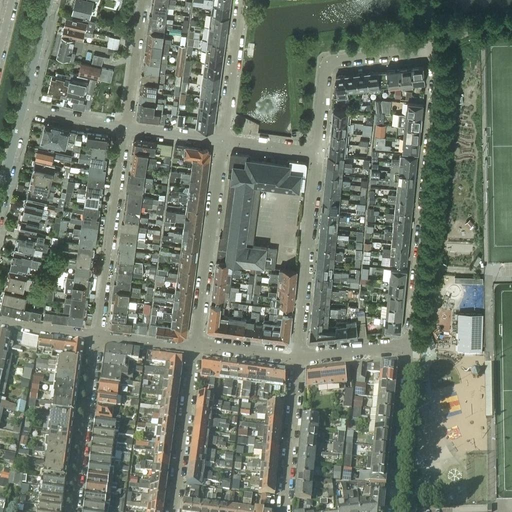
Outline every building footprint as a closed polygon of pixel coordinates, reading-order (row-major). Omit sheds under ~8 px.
[(94,0),(93,0),(75,0),(72,13),(90,17),(91,10),(92,7),(94,0)] [(174,8),(174,4),(152,1),(150,10),(167,13),(168,7),(174,8)] [(228,18),(229,7),(203,3),(193,2),(193,5),(211,8),(211,9),(210,15),(228,18)] [(166,18),(167,13),(150,10),(149,20),(167,22),(171,23),(171,18),(166,18)] [(228,18),(210,15),(208,26),(226,29),(228,18)] [(82,21),(66,17),(64,26),(92,32),(95,22),(83,19),(82,21)] [(172,28),(172,23),(171,23),(167,22),(149,20),(147,30),(164,32),(165,27),(172,28)] [(92,32),(64,26),(62,34),(83,39),(84,34),(91,36),(92,32)] [(226,29),(208,26),(207,38),(225,40),(226,29)] [(164,38),(164,32),(147,30),(146,40),(169,43),(171,43),(171,39),(164,38)] [(72,52),(73,43),(74,40),(62,37),(57,57),(74,61),(75,53),(72,52)] [(107,47),(109,47),(117,49),(119,39),(110,37),(107,47)] [(225,40),(207,38),(205,49),(223,51),(225,40)] [(168,48),(169,43),(146,40),(145,50),(162,52),(162,47),(168,48)] [(116,56),(117,49),(109,47),(108,54),(116,56)] [(222,62),(223,51),(205,49),(204,60),(222,62)] [(167,53),(162,52),(145,50),(144,59),(167,63),(167,59),(167,53)] [(94,54),(91,65),(101,67),(104,56),(94,54)] [(189,60),(189,58),(185,57),(184,69),(189,69),(191,70),(192,60),(189,60)] [(166,68),(167,63),(144,59),(143,70),(165,73),(165,68),(166,68)] [(220,74),(222,62),(204,60),(202,71),(220,74)] [(101,67),(91,65),(81,63),(78,74),(98,79),(101,67)] [(425,82),(423,66),(411,67),(412,83),(425,82)] [(107,81),(110,69),(101,67),(98,79),(107,81)] [(412,83),(411,67),(399,68),(400,85),(401,85),(412,83)] [(400,85),(399,68),(386,70),(386,71),(378,72),(379,87),(400,85)] [(164,82),(165,73),(143,70),(142,70),(141,79),(164,82)] [(219,85),(220,74),(202,71),(201,83),(219,85)] [(367,73),(369,90),(380,89),(379,87),(378,72),(373,72),(372,71),(369,71),(367,73)] [(369,90),(367,73),(362,73),(361,72),(358,73),(357,74),(356,74),(358,92),(369,90)] [(358,92),(356,74),(352,75),(351,73),(347,74),(346,75),(345,75),(347,93),(358,92)] [(344,93),(347,93),(345,75),(343,75),(342,74),(338,75),(337,76),(335,76),(336,83),(334,83),(333,97),(344,95),(344,93)] [(66,97),(70,79),(52,75),(48,93),(66,97)] [(87,83),(70,79),(66,97),(83,101),(87,83)] [(165,87),(166,83),(166,82),(164,82),(141,79),(139,89),(140,89),(157,92),(157,86),(165,87)] [(217,96),(219,85),(201,83),(199,94),(217,96)] [(156,98),(157,92),(140,89),(139,100),(155,102),(165,103),(166,99),(156,98)] [(217,96),(199,94),(198,105),(216,107),(217,96)] [(162,112),(163,103),(155,102),(139,100),(137,109),(162,112)] [(423,103),(422,103),(406,102),(405,114),(422,116),(423,103)] [(214,118),(216,107),(198,105),(196,116),(214,118)] [(164,124),(166,113),(162,112),(137,109),(136,117),(139,120),(164,124)] [(350,123),(351,111),(333,109),(332,111),(331,112),(331,116),(332,117),(331,121),(350,123)] [(383,124),(384,115),(376,114),(375,123),(377,123),(383,124)] [(422,116),(405,114),(404,127),(420,128),(422,116)] [(213,128),(214,118),(196,116),(195,128),(210,130),(213,128)] [(349,134),(350,123),(331,121),(331,122),(330,122),(330,126),(331,128),(330,132),(349,134)] [(377,123),(376,135),(380,136),(383,136),(385,124),(383,124),(377,123)] [(67,139),(69,129),(45,124),(44,127),(43,127),(42,133),(67,139)] [(419,141),(420,128),(404,127),(402,139),(419,141)] [(75,142),(77,131),(69,129),(67,139),(67,140),(75,142)] [(83,136),(83,132),(77,131),(75,142),(79,142),(80,136),(83,136)] [(108,146),(110,138),(108,136),(83,132),(83,136),(80,136),(79,142),(81,143),(92,144),(108,146)] [(349,134),(330,132),(330,133),(329,133),(329,138),(330,139),(329,142),(348,144),(349,134)] [(66,142),(67,140),(67,139),(42,133),(40,138),(41,138),(40,142),(48,144),(56,146),(65,148),(66,142)] [(170,155),(171,144),(156,142),(136,139),(133,142),(132,150),(148,152),(160,153),(164,154),(170,155)] [(419,141),(402,139),(401,151),(418,153),(419,141)] [(348,144),(329,142),(329,143),(328,144),(328,148),(329,149),(328,153),(347,155),(348,144)] [(107,156),(108,146),(92,144),(92,149),(86,148),(85,153),(107,156)] [(173,155),(184,156),(209,160),(210,152),(207,152),(208,149),(175,145),(173,155)] [(72,155),(66,154),(63,153),(38,148),(35,159),(50,162),(51,156),(71,161),(72,155)] [(147,157),(148,152),(132,150),(130,159),(156,163),(157,158),(147,157)] [(107,156),(85,153),(79,152),(78,162),(90,164),(106,166),(107,156)] [(251,246),(260,185),(298,190),(300,175),(305,175),(306,165),(306,164),(306,163),(305,162),(304,162),(289,160),(288,165),(269,162),(247,159),(248,154),(233,152),(232,152),(232,153),(231,153),(230,154),(230,155),(229,155),(229,156),(228,168),(232,169),(231,177),(229,177),(221,236),(218,236),(215,261),(234,263),(252,265),(256,266),(261,266),(273,268),(276,249),(251,246)] [(417,161),(418,155),(400,154),(399,159),(394,158),(392,158),(391,162),(416,164),(416,162),(417,161)] [(344,162),(345,157),(327,155),(326,164),(352,166),(352,162),(344,162)] [(208,169),(209,160),(184,156),(183,161),(192,162),(192,167),(208,169)] [(168,169),(169,164),(165,164),(156,163),(130,159),(129,169),(146,171),(146,166),(168,169)] [(54,171),(55,165),(35,160),(33,170),(58,176),(59,172),(54,171)] [(417,169),(415,167),(416,164),(391,162),(390,171),(416,174),(417,169)] [(105,176),(106,166),(90,164),(89,169),(80,168),(80,169),(80,172),(83,173),(105,176)] [(354,171),(355,166),(352,166),(326,164),(325,173),(343,175),(343,170),(354,171)] [(207,179),(208,169),(192,167),(191,173),(171,171),(170,174),(175,175),(181,176),(207,179)] [(145,176),(146,171),(129,169),(128,179),(152,182),(153,178),(145,177),(145,176)] [(61,181),(61,177),(58,176),(33,170),(30,180),(51,185),(52,179),(61,181)] [(416,179),(416,174),(390,171),(389,180),(414,182),(414,180),(416,179)] [(104,186),(105,176),(83,173),(83,177),(88,178),(87,183),(103,186),(104,186)] [(342,180),(343,175),(325,173),(324,182),(350,185),(350,181),(342,180)] [(205,189),(207,179),(181,176),(181,181),(187,181),(190,183),(189,187),(205,189)] [(152,187),(152,182),(128,179),(126,189),(143,191),(144,186),(152,187)] [(50,189),(51,185),(30,180),(28,190),(53,196),(55,191),(50,189)] [(415,187),(413,185),(414,182),(389,180),(389,184),(397,185),(396,189),(414,191),(415,187)] [(73,191),(75,182),(68,181),(67,188),(66,190),(71,191),(73,191)] [(350,189),(350,185),(324,182),(324,191),(341,193),(342,188),(350,189)] [(102,196),(103,186),(87,183),(86,189),(78,187),(77,192),(78,192),(102,196)] [(204,199),(205,189),(189,187),(189,193),(172,191),(171,195),(204,199)] [(142,196),(143,191),(126,189),(125,198),(142,200),(148,201),(149,197),(142,196)] [(414,197),(414,191),(396,189),(396,194),(388,194),(388,198),(412,200),(412,198),(414,197)] [(52,199),(53,196),(28,190),(26,199),(46,204),(48,198),(52,199)] [(341,198),(341,193),(324,191),(323,200),(348,203),(348,198),(341,198)] [(100,205),(102,196),(78,192),(77,197),(85,198),(84,203),(100,205)] [(204,199),(171,195),(168,194),(168,199),(187,201),(186,206),(203,208),(204,199)] [(152,207),(153,203),(142,201),(142,200),(125,198),(124,208),(141,210),(141,208),(141,206),(152,207)] [(413,204),(412,203),(412,200),(388,198),(387,201),(395,202),(395,208),(412,210),(413,204)] [(348,207),(348,203),(323,200),(322,209),(339,211),(340,206),(348,207)] [(48,209),(41,208),(41,205),(26,201),(23,213),(39,217),(46,219),(48,209)] [(99,215),(100,206),(100,205),(84,203),(84,206),(83,208),(73,207),(72,212),(83,213),(99,215)] [(357,203),(356,212),(364,213),(365,204),(357,203)] [(63,210),(63,208),(58,207),(55,206),(48,204),(48,205),(44,204),(43,205),(41,205),(41,208),(48,209),(62,212),(63,212),(63,210)] [(201,218),(203,208),(186,206),(186,212),(166,209),(165,213),(201,218)] [(140,215),(140,211),(141,210),(124,208),(123,218),(139,220),(147,221),(148,217),(140,216),(140,215)] [(412,214),(412,210),(395,208),(394,213),(386,212),(386,216),(410,218),(410,215),(412,214)] [(339,216),(339,211),(322,209),(321,218),(346,221),(347,216),(339,216)] [(43,223),(40,222),(37,221),(39,217),(23,213),(19,228),(35,232),(36,227),(41,228),(43,223)] [(100,216),(99,215),(83,213),(82,219),(71,217),(70,221),(81,223),(98,225),(100,216)] [(200,229),(201,218),(165,213),(164,221),(175,222),(175,220),(185,221),(184,227),(200,229)] [(411,222),(410,221),(410,218),(386,216),(385,219),(393,220),(393,226),(411,227),(411,222)] [(138,226),(139,220),(123,218),(122,218),(121,229),(138,231),(146,232),(147,227),(138,226)] [(346,225),(346,221),(321,218),(320,227),(338,229),(338,224),(346,225)] [(469,219),(464,224),(469,229),(474,224),(469,219)] [(57,236),(59,226),(60,223),(54,222),(52,235),(57,236)] [(97,235),(98,226),(98,225),(81,223),(81,228),(74,227),(73,231),(97,235)] [(410,233),(411,227),(393,226),(392,231),(385,230),(384,234),(408,236),(409,233),(410,233)] [(199,239),(200,229),(184,227),(183,233),(173,232),(169,231),(168,235),(172,235),(173,236),(199,239)] [(337,233),(338,229),(320,227),(319,236),(345,238),(348,239),(348,235),(337,233)] [(137,236),(138,231),(121,229),(119,238),(144,241),(144,237),(137,236)] [(44,242),(45,237),(19,231),(16,240),(48,247),(49,243),(44,242)] [(95,245),(97,236),(97,235),(73,231),(73,237),(80,238),(79,243),(95,245)] [(197,249),(199,239),(173,236),(172,235),(163,234),(162,239),(173,240),(182,241),(181,247),(197,249)] [(409,240),(408,239),(408,236),(384,234),(382,234),(381,237),(392,238),(391,244),(409,246),(409,240)] [(344,244),(345,238),(319,236),(318,245),(336,246),(336,242),(339,242),(339,244),(344,244)] [(146,247),(147,242),(144,241),(119,238),(118,248),(119,248),(135,250),(136,245),(146,247)] [(48,247),(16,240),(14,249),(32,254),(34,248),(47,252),(48,247)] [(93,255),(95,245),(79,243),(73,242),(68,242),(67,246),(78,247),(77,253),(93,255)] [(408,251),(409,246),(391,244),(390,248),(383,247),(382,252),(407,254),(407,251),(408,251)] [(335,251),(336,246),(318,245),(317,254),(343,256),(343,252),(335,251)] [(196,259),(197,249),(181,247),(180,253),(171,252),(171,255),(196,259)] [(145,257),(145,252),(135,250),(119,248),(117,258),(134,260),(134,255),(145,257)] [(360,256),(361,249),(355,248),(354,248),(353,254),(355,254),(355,256),(360,256)] [(31,258),(32,254),(14,249),(12,258),(38,264),(43,265),(44,261),(31,258)] [(408,258),(406,256),(407,254),(382,252),(382,256),(390,256),(389,262),(407,263),(408,258)] [(92,265),(93,255),(77,253),(77,258),(67,257),(67,261),(76,262),(76,263),(92,265)] [(343,256),(317,254),(317,263),(334,265),(335,259),(343,260),(343,256)] [(195,268),(196,259),(171,255),(170,260),(179,261),(178,266),(195,268)] [(37,268),(38,264),(12,258),(10,267),(28,272),(29,266),(37,268)] [(139,271),(142,261),(134,260),(117,258),(116,268),(139,271)] [(233,268),(234,263),(215,261),(214,270),(240,273),(240,269),(233,268)] [(91,274),(92,265),(76,263),(65,262),(65,265),(65,266),(75,267),(75,272),(91,274)] [(348,273),(333,272),(334,267),(316,265),(316,274),(340,276),(347,277),(348,277),(348,273)] [(193,278),(195,268),(178,266),(177,272),(169,271),(168,274),(193,278)] [(142,277),(143,272),(143,271),(139,271),(116,268),(115,277),(131,280),(132,275),(142,277)] [(405,282),(407,270),(390,268),(389,281),(405,282)] [(56,280),(58,270),(55,270),(51,269),(50,276),(50,279),(56,280)] [(270,272),(270,276),(295,279),(296,271),(279,269),(279,273),(270,272)] [(24,279),(25,274),(9,270),(7,279),(33,285),(34,280),(29,278),(25,279),(24,279)] [(231,280),(232,276),(239,277),(240,273),(214,270),(213,278),(231,280)] [(90,285),(91,275),(91,274),(75,272),(74,278),(67,277),(66,281),(90,285)] [(164,284),(164,279),(165,274),(157,273),(156,280),(156,283),(164,284)] [(192,288),(193,278),(168,274),(165,274),(164,279),(177,280),(176,286),(192,288)] [(340,281),(340,278),(340,276),(316,274),(315,284),(332,285),(332,280),(340,281)] [(270,276),(269,280),(278,281),(277,286),(294,288),(295,279),(270,276)] [(131,286),(131,280),(115,277),(114,277),(113,287),(140,291),(141,287),(131,286)] [(357,286),(358,281),(358,278),(355,277),(348,277),(347,277),(347,282),(350,282),(350,285),(357,286)] [(231,286),(231,280),(213,278),(212,288),(236,291),(238,291),(239,287),(231,286)] [(32,290),(33,285),(7,279),(5,288),(21,292),(22,286),(24,286),(27,289),(32,290)] [(89,295),(90,285),(66,281),(65,291),(72,292),(88,295),(89,295)] [(404,294),(405,282),(389,281),(387,293),(404,294)] [(345,296),(346,290),(339,289),(339,291),(332,290),(332,285),(315,284),(314,293),(342,296),(345,296)] [(191,297),(192,288),(176,286),(175,291),(155,289),(154,293),(191,297)] [(268,291),(268,295),(293,297),(294,288),(277,286),(277,291),(268,291)] [(140,296),(140,291),(113,287),(112,298),(129,300),(129,295),(140,296)] [(212,288),(211,297),(220,298),(220,299),(225,300),(229,300),(230,300),(240,301),(241,291),(238,291),(236,291),(212,288)] [(25,306),(27,295),(5,290),(1,307),(3,310),(29,316),(31,307),(25,306)] [(87,305),(88,295),(72,292),(72,298),(66,297),(65,301),(66,302),(87,305)] [(189,308),(191,297),(154,293),(153,300),(164,302),(165,299),(174,300),(173,306),(189,308)] [(331,299),(331,298),(342,299),(342,296),(314,293),(313,301),(330,303),(331,299)] [(403,306),(404,294),(387,293),(386,305),(403,306)] [(45,305),(46,299),(41,298),(39,298),(27,295),(25,306),(31,307),(38,309),(42,310),(44,310),(44,309),(45,305)] [(268,295),(268,298),(270,299),(270,304),(292,307),(293,297),(268,295)] [(211,297),(210,305),(221,306),(220,307),(224,307),(225,300),(220,299),(220,298),(211,297)] [(128,305),(129,300),(112,298),(111,307),(128,309),(135,310),(136,306),(128,305)] [(85,314),(87,305),(66,302),(65,301),(64,307),(63,312),(68,312),(85,314)] [(330,308),(330,303),(313,301),(312,310),(345,313),(346,308),(341,307),(340,309),(330,308)] [(238,309),(235,335),(243,336),(245,320),(241,319),(243,303),(239,303),(238,308),(238,309)] [(210,305),(207,329),(208,331),(217,332),(220,307),(221,306),(210,305)] [(245,320),(243,336),(252,337),(256,305),(252,305),(250,320),(245,320)] [(256,305),(252,337),(261,338),(263,322),(258,321),(260,306),(256,305)] [(403,306),(386,305),(385,317),(402,319),(403,306)] [(188,317),(189,308),(173,306),(173,311),(163,310),(163,313),(188,317)] [(36,318),(38,309),(31,307),(29,316),(36,318)] [(138,310),(135,310),(128,309),(111,307),(110,317),(137,320),(138,310)] [(220,307),(217,332),(226,334),(228,317),(222,317),(224,307),(220,307)] [(263,322),(261,338),(270,340),(274,311),(274,309),(274,307),(271,307),(270,313),(269,323),(268,322),(263,322)] [(281,324),(279,341),(287,342),(289,340),(292,316),(292,308),(283,307),(283,308),(282,315),(282,319),(281,324)] [(228,317),(226,334),(235,335),(238,309),(234,308),(233,318),(228,317)] [(49,320),(51,310),(44,309),(44,310),(43,319),(49,320)] [(274,311),(270,340),(279,341),(281,324),(282,319),(277,318),(277,314),(278,309),(274,309),(274,311)] [(67,323),(68,312),(63,312),(51,310),(49,320),(67,323)] [(345,317),(345,313),(312,310),(311,320),(329,322),(329,316),(345,317)] [(366,336),(365,322),(364,310),(355,311),(356,323),(356,324),(357,337),(366,336)] [(357,337),(356,324),(356,323),(355,311),(351,311),(351,319),(346,320),(345,321),(346,325),(347,338),(357,337)] [(84,325),(85,314),(68,312),(67,323),(84,325)] [(187,327),(188,317),(163,313),(162,318),(171,319),(170,325),(187,327)] [(476,314),(458,313),(458,327),(461,327),(461,334),(457,334),(457,346),(458,346),(458,349),(482,350),(483,314),(476,314)] [(148,322),(142,321),(137,320),(110,317),(109,325),(111,328),(147,333),(148,322)] [(400,332),(402,319),(385,317),(384,330),(400,332)] [(328,328),(329,325),(329,322),(311,320),(310,329),(325,331),(325,328),(328,328)] [(347,338),(346,325),(345,321),(336,322),(335,326),(335,328),(335,332),(336,339),(347,338)] [(185,335),(187,327),(170,325),(157,323),(156,334),(183,338),(183,335),(185,335)] [(335,332),(325,331),(310,329),(309,340),(311,342),(336,339),(335,332)] [(9,343),(11,335),(0,332),(0,344),(13,347),(13,344),(9,343)] [(36,350),(38,341),(38,339),(23,336),(21,347),(36,350)] [(47,357),(49,340),(40,339),(38,351),(43,352),(43,356),(47,357)] [(56,354),(58,341),(49,340),(47,357),(52,358),(52,353),(56,354)] [(64,355),(65,342),(58,341),(56,354),(64,355)] [(84,345),(65,342),(64,355),(65,355),(65,359),(82,362),(84,345)] [(23,349),(13,347),(0,344),(0,354),(6,356),(8,350),(22,353),(23,349)] [(142,364),(143,353),(109,348),(105,350),(104,359),(126,362),(142,364)] [(182,367),(183,360),(181,358),(153,354),(148,353),(147,358),(146,363),(166,366),(182,367)] [(10,361),(10,360),(6,360),(6,356),(0,354),(0,364),(9,367),(12,367),(13,362),(10,361)] [(81,370),(82,362),(65,359),(58,358),(58,363),(37,360),(36,364),(54,366),(81,370)] [(125,367),(126,362),(104,359),(103,371),(124,374),(125,372),(142,374),(143,369),(125,367)] [(209,388),(212,362),(203,360),(201,378),(207,379),(206,388),(209,388)] [(219,381),(221,363),(212,362),(209,388),(208,394),(213,395),(214,382),(215,380),(219,381)] [(396,376),(398,364),(396,362),(381,364),(381,369),(380,375),(396,376)] [(227,391),(231,364),(221,363),(219,381),(225,381),(224,390),(223,390),(223,396),(227,396),(227,391)] [(4,369),(4,367),(8,368),(9,367),(0,364),(0,375),(2,376),(4,369)] [(79,379),(81,370),(54,366),(36,364),(35,369),(56,372),(56,375),(79,379)] [(238,383),(240,366),(231,364),(227,391),(227,396),(231,397),(233,384),(233,383),(238,383)] [(380,375),(381,369),(381,364),(366,366),(366,373),(380,375)] [(181,377),(182,367),(166,366),(166,371),(146,369),(145,372),(181,377)] [(246,393),(249,367),(240,366),(238,383),(242,384),(241,392),(241,398),(245,399),(246,393)] [(366,373),(366,366),(358,367),(356,380),(369,381),(369,376),(366,375),(366,373)] [(256,386),(258,368),(249,367),(246,393),(245,399),(249,399),(250,394),(251,385),(256,386)] [(263,401),(267,369),(258,368),(256,386),(260,386),(259,400),(263,401)] [(346,385),(344,368),(308,372),(306,374),(305,389),(346,385)] [(274,388),(276,370),(267,369),(263,401),(267,401),(269,387),(274,388)] [(284,398),(286,372),(276,370),(274,388),(280,389),(279,397),(280,398),(279,402),(283,403),(284,398)] [(131,380),(132,375),(124,374),(103,371),(101,382),(119,385),(121,385),(122,381),(122,379),(131,380)] [(179,386),(181,377),(145,372),(145,377),(164,379),(164,384),(179,386)] [(9,377),(2,376),(0,375),(0,385),(6,387),(9,377)] [(78,388),(79,379),(56,375),(55,385),(78,388)] [(395,388),(396,376),(380,375),(379,387),(395,388)] [(78,388),(55,385),(33,382),(31,387),(42,389),(42,388),(54,390),(53,394),(77,398),(78,388)] [(118,396),(119,385),(101,382),(100,393),(118,396)] [(178,395),(179,386),(164,384),(163,390),(143,387),(143,391),(178,395)] [(356,384),(355,396),(364,397),(365,385),(364,384),(356,384)] [(395,388),(379,387),(378,399),(394,401),(395,388)] [(353,391),(351,391),(345,390),(343,408),(352,409),(353,391)] [(177,405),(178,395),(143,391),(142,395),(161,398),(161,403),(177,405)] [(116,407),(118,396),(100,393),(98,405),(116,407)] [(76,406),(77,398),(53,394),(53,399),(38,397),(37,401),(76,406)] [(214,402),(214,401),(214,398),(198,395),(197,404),(220,407),(229,408),(230,405),(214,402)] [(9,404),(5,403),(6,401),(0,399),(0,409),(15,413),(17,408),(9,406),(9,404)] [(393,413),(394,401),(378,399),(377,411),(393,413)] [(75,415),(76,406),(37,401),(37,404),(38,404),(38,406),(52,408),(51,412),(75,415)] [(138,410),(139,402),(132,401),(131,409),(138,410)] [(176,415),(177,405),(161,403),(160,408),(144,407),(141,406),(140,410),(176,415)] [(238,414),(238,409),(229,408),(220,407),(197,404),(196,413),(212,415),(212,411),(220,412),(238,414)] [(282,415),(283,405),(267,404),(266,409),(258,408),(257,412),(282,415)] [(111,417),(112,409),(98,408),(96,420),(116,422),(116,418),(111,417)] [(174,424),(176,415),(140,410),(139,415),(152,417),(152,415),(159,416),(158,422),(174,424)] [(354,410),(352,421),(359,421),(361,410),(354,410)] [(393,413),(377,411),(376,424),(392,425),(393,413)] [(73,427),(74,418),(51,415),(48,414),(38,412),(37,418),(50,419),(49,424),(73,427)] [(281,424),(282,415),(257,412),(257,416),(266,417),(265,422),(281,424)] [(211,419),(212,415),(196,413),(195,422),(218,425),(218,421),(211,419)] [(317,431),(319,419),(319,418),(302,417),(301,430),(317,431)] [(173,433),(174,424),(158,422),(157,427),(138,424),(138,428),(173,433)] [(217,430),(218,425),(195,422),(193,431),(209,433),(210,429),(217,430)] [(281,433),(281,424),(265,422),(265,426),(256,425),(256,426),(239,424),(239,428),(256,430),(256,431),(281,433)] [(119,431),(120,426),(96,423),(94,432),(118,435),(133,437),(134,433),(119,431)] [(72,436),(73,427),(49,424),(48,433),(72,436)] [(392,425),(376,424),(374,436),(391,437),(392,425)] [(172,442),(173,433),(138,428),(137,433),(136,438),(140,438),(141,433),(157,435),(156,440),(172,442)] [(246,439),(247,430),(239,429),(238,438),(246,439)] [(317,431),(301,430),(300,441),(316,443),(317,431)] [(209,438),(209,433),(193,431),(192,440),(215,443),(216,439),(209,438)] [(280,442),(281,433),(256,431),(255,434),(258,434),(257,440),(263,440),(280,442)] [(70,445),(72,436),(48,433),(42,432),(42,436),(48,437),(47,442),(70,445)] [(133,442),(118,440),(118,435),(94,432),(93,441),(117,444),(127,445),(126,450),(131,451),(133,442)] [(389,449),(391,437),(374,436),(373,448),(389,449)] [(26,448),(28,440),(21,439),(20,446),(26,448)] [(171,452),(172,442),(156,440),(155,446),(149,445),(136,443),(135,447),(147,448),(171,452)] [(215,448),(215,443),(192,440),(191,449),(207,451),(208,447),(215,448)] [(279,451),(280,442),(263,440),(263,445),(254,444),(254,448),(279,451)] [(116,453),(117,444),(93,441),(92,449),(116,453)] [(315,454),(316,443),(300,441),(299,453),(315,454)] [(69,455),(70,445),(47,442),(46,450),(46,451),(69,455)] [(353,445),(350,445),(345,445),(345,456),(352,457),(353,445)] [(169,462),(171,452),(147,448),(135,447),(134,447),(133,451),(154,454),(154,459),(169,462)] [(245,456),(246,449),(237,448),(236,455),(245,456)] [(278,460),(279,451),(254,448),(254,452),(262,453),(262,458),(278,460)] [(388,461),(389,449),(373,448),(373,455),(368,454),(367,459),(388,461)] [(116,453),(92,449),(91,459),(115,462),(116,453)] [(214,456),(207,455),(207,451),(191,449),(190,458),(213,461),(214,456)] [(68,463),(69,455),(46,451),(45,454),(45,460),(68,463)] [(13,463),(15,455),(5,453),(4,461),(13,463)] [(314,466),(315,454),(299,453),(297,465),(314,466)] [(123,459),(123,463),(130,464),(131,455),(125,454),(124,459),(123,459)] [(212,465),(213,461),(190,458),(189,467),(205,469),(205,464),(212,465)] [(277,468),(278,460),(262,458),(261,462),(253,461),(252,462),(252,466),(277,468)] [(43,468),(44,463),(17,459),(16,464),(43,468)] [(113,471),(115,462),(91,459),(90,468),(113,471)] [(168,470),(169,462),(154,459),(153,465),(141,463),(141,467),(168,470)] [(387,473),(388,461),(367,459),(366,470),(371,471),(371,472),(387,473)] [(67,472),(68,463),(45,460),(44,463),(43,468),(67,472)] [(277,468),(252,466),(247,465),(247,469),(261,470),(260,476),(276,478),(277,468)] [(313,478),(314,466),(297,465),(296,476),(313,478)] [(167,480),(168,470),(141,467),(140,471),(151,473),(151,478),(167,480)] [(204,473),(205,469),(189,467),(187,476),(211,479),(211,474),(204,473)] [(66,480),(67,472),(43,468),(42,477),(66,480)] [(112,480),(113,471),(90,468),(89,476),(112,480)] [(386,485),(387,473),(371,472),(370,479),(369,484),(386,485)] [(18,487),(19,480),(26,482),(27,476),(10,473),(10,476),(8,481),(2,480),(0,479),(0,488),(7,490),(8,485),(18,487)] [(111,489),(112,480),(89,476),(87,485),(111,489)] [(210,484),(211,479),(187,476),(186,485),(202,487),(203,483),(210,484)] [(275,487),(276,478),(260,476),(260,480),(251,480),(250,484),(275,487)] [(313,478),(296,476),(295,488),(312,490),(313,478)] [(166,489),(167,480),(151,478),(150,483),(140,482),(139,486),(166,489)] [(64,491),(66,482),(42,479),(41,484),(38,483),(37,487),(41,488),(64,491)] [(231,481),(212,479),(211,482),(223,484),(222,489),(229,490),(231,481)] [(239,487),(240,483),(232,482),(231,490),(239,491),(239,487)] [(274,495),(275,487),(250,484),(250,488),(258,489),(258,493),(274,495)] [(164,499),(166,489),(139,486),(135,485),(135,486),(134,489),(149,491),(148,496),(164,499)] [(383,511),(384,501),(383,501),(385,488),(371,486),(370,488),(370,489),(368,489),(368,488),(365,487),(364,496),(365,496),(366,504),(369,504),(370,511),(383,511)] [(120,496),(121,491),(87,487),(86,496),(110,499),(110,494),(120,496)] [(63,500),(64,491),(41,488),(40,497),(63,500)] [(311,501),(312,490),(295,488),(294,500),(311,501)] [(218,511),(219,506),(215,505),(217,494),(221,495),(222,492),(213,490),(212,498),(211,498),(209,511),(218,511)] [(191,511),(194,495),(190,495),(189,494),(188,502),(184,502),(182,511),(191,511)] [(198,496),(194,495),(191,511),(200,511),(201,504),(197,503),(198,496)] [(109,508),(110,499),(86,496),(85,505),(109,508)] [(163,508),(164,499),(148,496),(148,502),(141,501),(140,505),(163,508)] [(263,511),(265,505),(266,500),(266,496),(262,496),(261,504),(260,504),(259,511),(255,511),(263,511)] [(62,509),(63,500),(40,497),(38,506),(62,509)] [(209,511),(211,498),(207,497),(205,504),(201,504),(200,511),(209,511)] [(227,511),(229,500),(225,500),(224,507),(219,506),(218,511),(227,511)] [(237,511),(238,509),(232,508),(233,501),(229,500),(227,511),(237,511)] [(246,511),(247,503),(243,502),(242,509),(238,509),(237,511),(246,511)] [(162,511),(163,508),(140,505),(139,505),(130,504),(127,503),(126,507),(147,510),(146,511),(162,511)] [(251,503),(247,503),(246,511),(255,511),(250,510),(251,503)]
